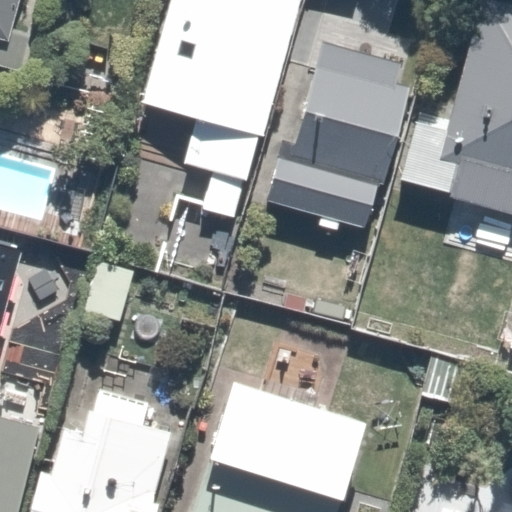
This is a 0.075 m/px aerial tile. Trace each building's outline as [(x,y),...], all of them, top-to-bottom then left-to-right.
[(16,0),(0,0),(0,55),(5,57),(16,0)] [(157,0),(128,98),(191,117),(177,166),(200,173),(191,203),(227,214),(291,0),(157,0)] [(511,5),(492,0),(478,0),(447,118),(405,107),(388,173),(511,205),(511,5)] [(405,55),(311,30),(264,200),(358,226),(405,55)] [(511,305),(497,346),(511,351),(511,305)] [(150,511),(175,419),(143,411),(151,378),(85,360),(56,468),(41,464),(28,511),(150,511)] [(337,511),(364,416),(221,375),(182,511),(337,511)] [(0,511),(14,511),(39,429),(0,418),(0,511)]
